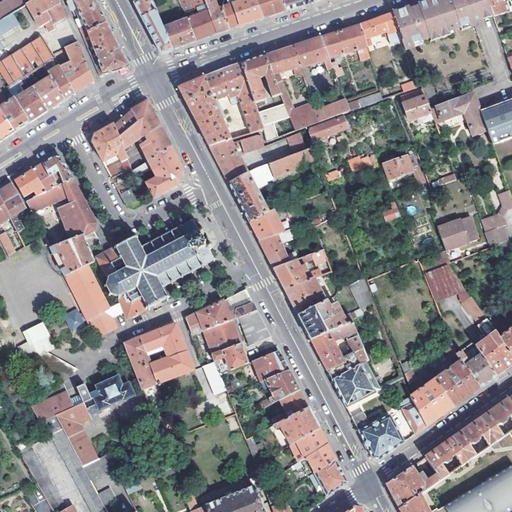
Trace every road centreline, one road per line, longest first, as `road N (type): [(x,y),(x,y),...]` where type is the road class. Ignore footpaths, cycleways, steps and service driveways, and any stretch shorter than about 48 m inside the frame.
road 1 (secondary): [(217,194),(367,483)]
road 2 (secondary): [(378,0),(154,77)]
road 3 (residential): [(66,125),(124,222),(190,195),(217,194)]
road 4 (secondary): [(367,483),(511,381)]
road 5 (secondary): [(154,77),(217,194)]
